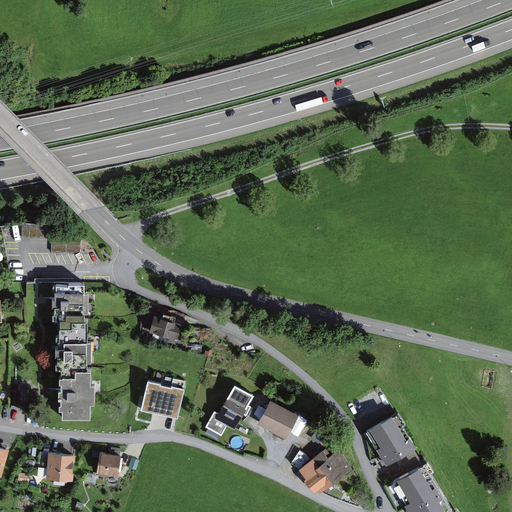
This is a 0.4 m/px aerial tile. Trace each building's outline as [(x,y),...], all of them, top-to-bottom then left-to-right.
[(24,223),(23,238),(55,238),(55,223),(24,223)] [(55,238),(55,253),(84,253),(84,239),(55,238)] [(93,320),(93,282),(60,283),(60,300),(55,300),(55,318),(60,318),(60,326),(80,326),(80,320),(93,320)] [(148,305),(146,310),(157,314),(159,309),(148,305)] [(152,322),(144,319),(140,329),(148,332),(152,322)] [(183,326),(159,319),(153,337),(161,339),(160,342),(169,345),(170,342),(176,345),(183,326)] [(80,326),(60,326),(60,345),(57,345),(57,367),(62,366),(63,373),(81,374),(82,365),(94,366),(93,320),(80,320),(80,326)] [(81,374),(63,373),(63,385),(59,385),(59,400),(63,400),(63,408),(65,408),(65,418),(94,418),(93,401),(99,401),(99,383),(94,383),(94,366),(82,365),(81,374)] [(149,375),(142,408),(179,416),(186,383),(149,375)] [(258,393),(242,384),(234,398),(230,396),(217,418),(237,429),(258,393)] [(303,416),(275,399),(262,421),(289,438),(303,416)] [(377,433),(393,463),(421,449),(405,419),(377,433)] [(327,434),(320,430),(314,439),(321,444),(327,434)] [(11,446),(0,442),(0,475),(1,476),(11,446)] [(326,447),(318,455),(340,479),(355,467),(342,446),(333,454),(326,447)] [(303,468),(322,493),(340,479),(318,455),(315,459),(302,450),(293,462),(303,468)] [(76,456),(45,451),(40,475),(58,478),(57,481),(67,483),(67,480),(72,480),(76,456)] [(126,454),(103,451),(100,471),(123,475),(126,454)] [(454,511),(432,471),(403,487),(416,511),(454,511)]
